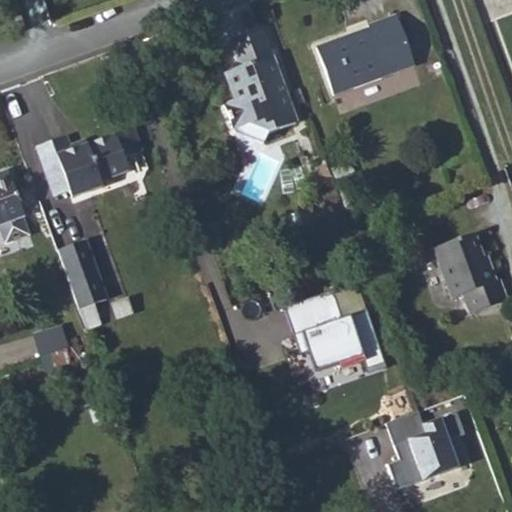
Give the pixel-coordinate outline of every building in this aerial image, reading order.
[(367,26),(368,29),(370,32),(349,40),(348,36),(315,48),(333,96),(414,67),(395,16),(367,26)] [(229,41),(237,63),(239,69),(228,73),(223,74),(233,101),(224,105),(230,127),(232,127),(233,130),(263,144),(268,133),(296,123),(262,29),(229,41)] [(370,32),(368,29),(348,36),(349,40),(370,32)] [(239,69),(237,63),(226,67),(228,73),(239,69)] [(99,183),(121,175),(125,165),(123,159),(141,152),(133,129),(71,151),(66,137),(36,148),(53,197),(68,192),(71,199),(101,188),(99,183)] [(360,203),(346,164),(334,169),(348,208),(360,203)] [(0,179),(10,176),(8,171),(0,173),(0,179)] [(25,217),(10,176),(0,179),(0,231),(4,245),(29,236),(23,217),(25,217)] [(38,203),(31,183),(21,187),(29,206),(38,203)] [(434,250),(451,300),(463,295),(470,315),(506,302),(498,282),(494,283),(489,268),(485,269),(473,235),(434,250)] [(85,242),(56,252),(77,311),(106,301),(85,242)] [(341,320),(332,292),(284,310),(293,337),(296,336),(302,353),(299,354),(300,355),(311,352),(318,372),(361,358),(366,371),(382,365),(384,369),(385,369),(366,311),(341,320)] [(64,326),(37,331),(43,369),(70,364),(64,326)] [(457,468),(440,421),(424,427),(417,409),(384,422),(398,461),(385,466),(395,491),(457,468)]
